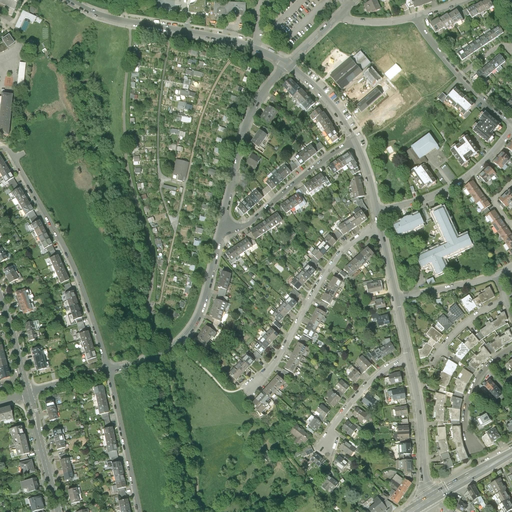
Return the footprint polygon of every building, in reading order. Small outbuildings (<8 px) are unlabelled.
[(18,0),(0,0),(0,12),(1,13),(2,12),(12,16),(18,0)] [(193,7),(190,7),(190,13),(205,14),(205,0),(198,0),(199,0),(197,3),(195,5),(193,7)] [(376,0),(371,0),(363,4),(366,13),(371,11),(372,13),(380,9),(376,0)] [(489,0),(484,0),(481,2),(486,9),(487,10),(493,6),(489,0)] [(481,1),(474,6),(478,13),(479,14),(486,9),(481,2),(481,1)] [(246,4),(215,3),(214,14),(219,15),(219,20),(222,21),(222,15),(241,15),(240,24),(245,24),(246,4)] [(405,3),(399,6),(403,12),(408,9),(407,7),(405,3)] [(473,5),(466,9),(471,17),(478,13),(474,6),(473,5)] [(456,9),(447,14),(453,24),(454,25),(462,20),(456,9)] [(30,22),(33,23),(36,18),(23,11),(15,27),(19,29),(25,17),(30,20),(30,22)] [(446,13),(438,18),(444,27),(445,29),(453,24),(447,14),(446,13)] [(430,22),(431,24),(435,30),(436,32),(444,27),(438,18),(437,17),(430,22)] [(497,37),(503,33),(497,24),(491,28),(497,37)] [(491,41),(497,37),(491,28),(486,32),(491,41)] [(486,45),(491,41),(486,32),(480,36),(486,45)] [(4,44),(7,48),(14,43),(8,35),(2,40),(4,44)] [(480,49),(486,45),(480,36),(474,40),(480,49)] [(474,53),(480,49),(474,40),(468,44),(474,53)] [(468,57),(474,53),(468,44),(462,48),(468,57)] [(462,61),(468,57),(462,48),(456,52),(462,61)] [(360,51),(350,59),(362,74),(372,65),(360,51)] [(494,59),(499,66),(504,62),(498,55),(494,59)] [(350,59),(331,75),(343,90),(362,74),(350,59)] [(489,63),(495,69),(499,66),(494,59),(489,63)] [(25,64),(19,63),(17,85),(23,85),(25,64)] [(485,66),(490,73),(495,69),(489,63),(485,66)] [(480,70),(485,77),(490,73),(485,66),(480,70)] [(365,76),(373,86),(380,79),(372,70),(365,76)] [(478,83),(485,77),(480,70),(472,77),(478,83)] [(281,88),(286,92),(294,83),(289,78),(281,88)] [(286,92),(291,97),(300,88),(294,83),(286,92)] [(291,97),(296,102),(305,93),(300,88),(291,97)] [(447,97),(445,100),(454,108),(455,108),(465,96),(463,95),(455,88),(451,93),(447,97)] [(357,107),(361,113),(382,95),(377,89),(356,106),(357,107)] [(296,102),(300,107),(310,98),(305,93),(296,102)] [(442,93),(437,99),(442,103),(445,100),(447,97),(442,93)] [(0,105),(0,107),(0,135),(8,136),(12,95),(1,94),(1,97),(0,97),(0,105)] [(465,96),(455,108),(464,115),(471,107),(474,104),(465,96)] [(300,107),(305,112),(310,106),(314,103),(310,98),(300,107)] [(267,105),(259,119),(268,126),(276,111),(267,105)] [(320,119),(321,121),(329,115),(324,108),(313,116),(317,121),(320,119)] [(480,120),(472,131),(478,136),(487,143),(494,134),(492,132),(494,130),(500,123),(485,110),(479,118),(480,120)] [(321,121),(325,126),(333,120),(329,115),(321,121)] [(325,126),(329,131),(336,126),(337,125),(333,120),(325,126)] [(328,132),(331,136),(339,130),(336,126),(329,131),(328,132)] [(263,129),(258,135),(267,142),(271,135),(263,129)] [(331,136),(334,140),(342,134),(339,130),(331,136)] [(433,134),(416,146),(424,157),(433,151),(441,146),(433,134)] [(258,135),(254,141),(263,148),(267,142),(258,135)] [(450,150),(461,166),(470,160),(469,158),(470,157),(478,151),(472,142),(467,135),(459,141),(460,143),(450,150)] [(317,147),(320,152),(327,146),(324,141),(317,147)] [(317,147),(314,144),(310,147),(316,155),(320,152),(317,147)] [(316,155),(310,147),(306,150),(312,158),(316,155)] [(312,158),(306,150),(302,153),(308,161),(312,158)] [(360,162),(360,161),(353,150),(348,154),(353,162),(355,160),(359,167),(362,165),(360,162)] [(255,152),(250,163),(259,167),(264,158),(255,152)] [(308,161),(302,153),(298,157),(300,160),(304,165),(308,161)] [(503,153),(499,158),(506,164),(510,159),(503,153)] [(348,154),(343,157),(348,165),(353,162),(348,154)] [(343,157),(338,161),(343,168),(348,165),(343,157)] [(501,169),(506,164),(499,158),(494,163),(501,169)] [(177,159),(174,174),(178,175),(177,180),(185,181),(190,162),(177,159)] [(9,165),(6,160),(0,163),(0,166),(2,170),(9,165)] [(291,168),(295,172),(304,165),(300,160),(291,168)] [(338,161),(332,164),(338,172),(343,168),(338,161)] [(431,189),(440,182),(428,164),(423,168),(421,166),(412,174),(414,177),(416,175),(425,190),(428,187),(429,186),(431,189)] [(13,171),(9,165),(2,170),(6,175),(13,171)] [(288,165),(284,168),(291,176),(295,172),(291,168),(288,165)] [(485,172),(491,179),(496,174),(490,167),(485,172)] [(209,175),(216,177),(218,170),(210,168),(209,175)] [(284,168),(281,171),(287,179),(291,176),(284,168)] [(16,176),(13,171),(6,175),(9,181),(13,179),(16,176)] [(281,171),(277,175),(283,182),(287,179),(281,171)] [(325,171),(321,174),(326,182),(331,179),(325,171)] [(491,179),(485,172),(479,177),(486,184),(491,179)] [(321,174),(316,177),(322,185),(326,182),(321,174)] [(277,175),(273,178),(279,186),(283,182),(277,175)] [(366,183),(364,175),(354,177),(356,185),(366,183)] [(22,186),(16,176),(13,179),(19,188),(22,186)] [(316,177),(312,180),(318,188),(322,185),(316,177)] [(252,181),(244,178),(243,185),(245,186),(244,189),(248,190),(249,184),(251,185),(252,181)] [(273,178),(269,181),(272,184),(275,189),(279,186),(273,178)] [(472,192),(481,186),(476,178),(467,184),(472,192)] [(312,180),(308,183),(308,184),(311,188),(313,191),(318,188),(312,180)] [(369,194),(366,183),(356,185),(358,196),(362,195),(369,194)] [(263,192),(267,197),(275,189),(272,184),(263,192)] [(300,189),(302,192),(303,194),(311,188),(308,184),(300,189)] [(26,192),(22,186),(19,188),(15,191),(18,196),(26,192)] [(487,194),(481,186),(472,192),(478,201),(487,194)] [(263,200),(267,197),(263,192),(261,189),(257,193),(263,200)] [(29,197),(26,192),(18,196),(22,202),(29,197)] [(302,192),(298,195),(303,202),(307,199),(303,194),(302,192)] [(259,204),(263,200),(257,193),(253,196),(259,204)] [(487,194),(478,201),(484,209),(493,202),(487,194)] [(511,204),(511,200),(506,194),(501,199),(508,208),(511,204)] [(298,195),(293,198),(299,205),(303,202),(298,195)] [(255,207),(259,204),(253,196),(249,200),(255,207)] [(33,203),(29,197),(22,202),(25,207),(33,203)] [(293,198),(289,201),(294,208),(299,205),(293,198)] [(366,198),(363,199),(360,199),(361,203),(365,209),(366,211),(372,207),(366,200),(366,198)] [(252,211),(255,207),(249,200),(245,204),(252,211)] [(289,201),(285,203),(290,211),(294,208),(289,201)] [(36,208),(33,203),(25,207),(29,213),(33,210),(36,208)] [(248,214),(252,211),(245,204),(241,207),(248,214)] [(445,204),(435,209),(449,240),(418,254),(424,267),(433,263),(437,273),(449,267),(444,256),(474,242),(469,230),(459,235),(445,204)] [(33,210),(38,221),(42,219),(36,208),(33,210)] [(365,209),(359,213),(364,221),(371,217),(366,211),(365,209)] [(409,215),(395,221),(400,233),(426,221),(421,210),(409,215)] [(494,210),(485,217),(491,225),(499,218),(494,210)] [(281,211),(276,214),(281,223),(287,219),(281,211)] [(358,225),(364,221),(359,213),(353,218),(358,225)] [(276,214),(270,218),(276,226),(281,223),(276,214)] [(270,218),(265,221),(270,230),(276,226),(270,218)] [(352,229),(358,225),(353,218),(347,222),(352,229)] [(499,218),(491,225),(497,233),(506,226),(499,218)] [(47,225),(43,219),(42,219),(38,221),(34,223),(38,229),(47,225)] [(265,221),(259,225),(265,234),(270,230),(265,221)] [(346,234),(352,229),(347,222),(341,226),(346,234)] [(50,231),(47,225),(38,229),(41,235),(50,231)] [(259,225),(253,229),(254,230),(258,236),(259,237),(265,234),(259,225)] [(511,234),(506,226),(497,233),(504,241),(511,234)] [(258,236),(254,230),(250,233),(252,236),(251,237),(256,244),(260,242),(257,237),(258,236)] [(53,236),(50,231),(41,235),(44,241),(53,236)] [(333,233),(329,238),(335,245),(340,240),(335,235),(333,233)] [(56,242),(53,236),(44,241),(47,247),(52,245),(55,243),(56,242)] [(251,237),(246,239),(251,247),(256,244),(251,237)] [(329,238),(324,243),(331,249),(335,245),(329,238)] [(246,239),(242,242),(247,250),(251,247),(246,239)] [(242,242),(238,245),(243,253),(247,250),(242,242)] [(60,254),(55,243),(52,245),(56,256),(60,254)] [(324,243),(320,248),(326,254),(331,249),(324,243)] [(238,245),(233,248),(238,256),(243,253),(238,245)] [(315,255),(316,254),(315,253),(319,249),(316,245),(311,250),(315,255)] [(5,246),(0,249),(0,257),(3,263),(11,257),(5,246)] [(371,246),(365,251),(372,258),(377,252),(371,246)] [(234,258),(238,256),(233,248),(229,251),(234,258)] [(316,254),(317,255),(322,259),(326,254),(320,248),(319,249),(315,253),(316,254)] [(366,263),(372,258),(365,251),(360,257),(366,263)] [(56,256),(53,257),(55,264),(65,260),(62,253),(60,254),(56,256)] [(317,255),(314,258),(319,264),(322,261),(321,260),(322,259),(317,255)] [(360,257),(354,263),(360,269),(366,263),(360,257)] [(310,262),(312,263),(316,267),(319,264),(314,258),(310,262)] [(65,260),(55,264),(58,270),(67,266),(65,260)] [(308,268),(314,274),(319,270),(316,267),(312,263),(308,268)] [(354,275),(360,269),(354,263),(348,268),(354,275)] [(11,276),(20,272),(16,265),(7,269),(11,276)] [(67,266),(58,270),(61,277),(70,272),(67,266)] [(308,268),(303,273),(310,279),(314,274),(308,268)] [(226,269),(223,277),(232,280),(235,272),(226,269)] [(345,280),(348,276),(342,271),(339,276),(345,280)] [(20,272),(11,276),(14,284),(23,280),(20,272)] [(70,272),(61,277),(64,283),(73,279),(70,272)] [(303,273),(299,277),(305,284),(310,279),(303,273)] [(337,275),(334,281),(342,285),(345,280),(339,276),(337,275)] [(192,287),(194,278),(190,277),(186,291),(188,292),(189,289),(191,289),(191,287),(192,287)] [(230,288),(232,280),(223,277),(221,285),(223,286),(230,288)] [(305,284),(299,277),(294,282),(301,289),(305,284)] [(339,291),(342,285),(334,281),(331,287),(339,291)] [(371,284),(372,291),(386,288),(384,281),(371,284)] [(498,295),(492,285),(487,288),(488,290),(481,294),(481,295),(485,302),(498,295)] [(228,295),(230,288),(223,286),(221,293),(227,295),(228,295)] [(22,302),(34,297),(30,287),(18,292),(22,302)] [(297,287),(295,290),(301,296),(304,293),(297,287)] [(331,287),(328,293),(336,297),(339,291),(331,287)] [(78,295),(76,289),(75,289),(71,290),(66,292),(68,299),(78,295)] [(291,293),(294,296),(298,300),(301,296),(295,290),(291,293)] [(333,303),(336,297),(328,293),(325,298),(333,303)] [(66,294),(62,295),(67,316),(71,315),(66,294)] [(475,298),(472,294),(464,298),(472,309),(479,305),(485,302),(481,295),(475,298)] [(80,302),(78,295),(68,299),(71,305),(80,302)] [(372,304),(379,302),(378,299),(379,299),(379,295),(371,297),(372,304)] [(294,296),(289,300),(296,306),(300,302),(298,300),(294,296)] [(34,297),(22,302),(27,313),(39,308),(34,297)] [(390,305),(389,297),(379,299),(378,299),(379,302),(380,307),(390,305)] [(218,298),(215,307),(227,311),(230,301),(225,300),(218,298)] [(296,306),(289,300),(285,305),(291,311),(296,306)] [(82,309),(80,302),(71,305),(73,312),(82,309)] [(468,313),(459,303),(451,308),(456,313),(451,318),(455,322),(460,318),(461,319),(468,313)] [(287,316),(291,311),(285,305),(280,310),(287,316)] [(225,320),(227,311),(215,307),(213,314),(216,315),(215,317),(218,318),(224,319),(225,320)] [(320,307),(317,313),(325,317),(326,318),(329,311),(321,307),(320,307)] [(85,316),(82,309),(73,312),(75,319),(80,318),(85,316)] [(287,316),(280,310),(276,314),(282,320),(287,316)] [(498,328),(509,323),(507,319),(510,318),(507,310),(503,311),(504,313),(500,315),(501,318),(493,321),(498,328)] [(391,312),(380,315),(382,325),(393,322),(391,312)] [(322,324),(325,317),(317,313),(313,320),(322,324)] [(445,330),(447,328),(449,330),(456,323),(455,322),(451,318),(446,313),(439,320),(440,321),(438,323),(445,330)] [(89,330),(85,316),(80,318),(84,331),(89,330)] [(276,321),(277,323),(283,328),(285,325),(278,319),(276,321)] [(498,328),(493,321),(492,319),(488,322),(490,324),(483,329),(488,335),(498,328)] [(313,320),(310,326),(318,331),(322,324),(313,320)] [(28,322),(30,330),(38,329),(37,321),(28,322)] [(210,323),(204,331),(213,337),(215,334),(217,335),(220,331),(210,323)] [(283,328),(277,323),(274,325),(275,326),(280,331),(283,328)] [(275,326),(271,331),(278,338),(282,333),(280,331),(275,326)] [(314,337),(318,331),(310,326),(306,333),(314,337)] [(446,334),(435,326),(429,333),(434,337),(430,342),(436,346),(439,340),(441,341),(446,334)] [(511,328),(507,330),(508,333),(503,336),(507,343),(511,339),(511,328)] [(38,329),(30,330),(31,340),(40,338),(38,329)] [(93,336),(90,329),(89,330),(84,331),(81,332),(83,339),(93,336)] [(204,331),(198,339),(207,345),(213,337),(204,331)] [(273,342),(278,338),(271,331),(266,336),(273,342)] [(482,340),(475,331),(471,335),(473,338),(467,343),(471,347),(473,348),(482,340)] [(507,343),(503,336),(501,334),(497,337),(498,339),(493,343),(498,349),(507,343)] [(95,342),(93,336),(83,339),(86,345),(95,342)] [(266,336),(261,341),(268,347),(273,342),(266,336)] [(384,347),(389,354),(399,347),(394,340),(384,347)] [(264,352),(268,347),(261,341),(257,345),(264,352)] [(302,341),(298,348),(307,352),(308,349),(309,349),(311,346),(309,345),(302,341)] [(471,347),(467,343),(465,341),(461,345),(464,347),(459,352),(465,358),(468,353),(466,351),(471,347)] [(97,349),(95,342),(86,345),(88,352),(97,349)] [(436,346),(430,342),(429,342),(425,348),(422,349),(424,357),(430,356),(437,346),(436,346)] [(257,345),(250,352),(257,359),(258,358),(260,360),(265,355),(263,353),(264,352),(257,345)] [(493,353),(486,345),(482,349),(484,351),(479,355),(486,360),(493,353)] [(35,349),(37,357),(44,355),(42,347),(35,349)] [(389,354),(384,347),(375,353),(376,355),(379,360),(389,354)] [(303,359),(307,352),(298,348),(295,354),(303,359)] [(99,355),(97,349),(88,352),(90,359),(99,355)] [(7,350),(0,351),(0,359),(9,357),(7,350)] [(250,352),(246,357),(253,364),(257,359),(250,352)] [(486,360),(479,355),(477,353),(475,357),(476,358),(472,364),(479,368),(486,360)] [(295,354),(291,361),(300,365),(303,359),(295,354)] [(366,354),(359,360),(368,369),(375,363),(366,354)] [(44,355),(37,357),(40,370),(47,368),(44,355)] [(9,357),(0,359),(0,363),(1,366),(11,364),(9,357)] [(248,369),(253,364),(246,357),(241,362),(248,369)] [(458,366),(449,360),(446,365),(448,367),(444,373),(451,377),(458,366)] [(296,372),(300,365),(291,361),(288,367),(296,372)] [(241,362),(237,367),(244,373),(248,369),(241,362)] [(11,364),(1,366),(2,373),(12,371),(11,364)] [(239,378),(244,373),(237,367),(232,371),(233,372),(239,378)] [(365,374),(358,367),(355,371),(351,375),(358,382),(365,374)] [(472,375),(463,370),(461,374),(463,375),(460,381),(467,385),(472,375)] [(403,371),(393,374),(395,382),(405,380),(403,371)] [(233,372),(230,375),(236,381),(239,378),(233,372)] [(451,377),(444,373),(442,372),(440,377),(442,378),(439,386),(446,388),(452,377),(451,377)] [(281,374),(273,383),(279,389),(285,382),(286,383),(289,380),(288,380),(281,374)] [(344,378),(338,385),(347,392),(352,385),(344,378)] [(487,383),(493,391),(500,386),(493,378),(487,383)] [(467,385),(460,381),(456,380),(455,384),(458,385),(455,392),(463,394),(467,385)] [(273,383),(269,388),(275,394),(279,389),(273,383)] [(96,386),(97,393),(107,391),(105,384),(96,386)] [(493,391),(500,398),(503,396),(506,393),(500,386),(493,391)] [(409,396),(407,387),(396,389),(397,398),(409,396)] [(269,388),(264,393),(271,398),(275,394),(269,388)] [(344,396),(334,388),(329,394),(333,397),(330,400),(337,406),(344,396)] [(97,393),(99,399),(108,397),(107,391),(97,393)] [(267,403),(271,398),(264,393),(260,398),(267,403)] [(379,400),(371,393),(366,400),(374,406),(379,400)] [(446,396),(435,393),(434,399),(437,400),(436,407),(444,409),(446,396)] [(99,399),(100,406),(110,404),(108,397),(99,399)] [(266,404),(267,403),(260,398),(256,402),(261,407),(260,408),(264,412),(269,406),(266,404)] [(462,400),(452,398),(451,403),(453,403),(453,409),(460,410),(462,400)] [(47,402),(48,408),(58,405),(56,399),(47,402)] [(333,409),(325,403),(320,409),(328,416),(333,409)] [(100,406),(101,413),(105,412),(111,411),(110,404),(100,406)] [(412,413),(411,404),(399,406),(400,414),(412,413)] [(48,408),(50,414),(60,411),(58,405),(48,408)] [(1,408),(0,408),(0,421),(13,418),(10,406),(1,408)] [(371,413),(361,406),(356,413),(359,415),(358,416),(362,420),(365,421),(371,413)] [(444,409),(436,407),(433,407),(434,412),(437,412),(436,422),(444,422),(445,409),(444,409)] [(267,414),(264,412),(260,408),(258,409),(263,417),(267,414)] [(460,410),(453,409),(449,409),(449,414),(451,414),(451,421),(459,421),(460,410)] [(50,414),(52,420),(61,418),(60,411),(50,414)] [(114,426),(111,411),(105,412),(109,428),(114,426)] [(313,423),(311,425),(312,425),(318,430),(325,421),(314,413),(309,420),(313,423)] [(492,422),(487,413),(478,418),(483,427),(492,422)] [(357,424),(351,420),(346,426),(351,430),(350,432),(354,435),(360,428),(356,425),(357,424)] [(301,436),(298,441),(302,445),(306,440),(309,442),(314,435),(299,423),(293,430),(301,436)] [(14,436),(15,436),(27,433),(25,424),(12,427),(14,436)] [(54,430),(56,436),(64,434),(63,427),(54,430)] [(460,427),(452,427),(452,433),(454,433),(454,439),(461,438),(460,427)] [(485,437),(489,446),(491,446),(496,443),(496,442),(499,440),(499,439),(503,437),(498,427),(495,429),(494,428),(488,432),(489,433),(487,434),(487,435),(485,436),(485,437)] [(446,428),(438,429),(438,437),(436,437),(436,442),(438,442),(447,440),(446,428)] [(27,433),(15,436),(20,455),(32,451),(27,433)] [(56,436),(58,442),(66,440),(64,434),(56,436)] [(461,438),(454,439),(452,439),(452,442),(454,442),(456,450),(463,448),(461,438)] [(359,448),(348,439),(343,446),(354,455),(359,448)] [(58,442),(60,449),(68,447),(66,440),(58,442)] [(447,440),(438,442),(441,450),(438,451),(440,456),(449,453),(450,453),(447,440)] [(414,442),(403,442),(403,453),(415,453),(414,442)] [(314,445),(295,454),(296,457),(308,451),(310,455),(317,451),(314,445)] [(463,448),(456,450),(455,451),(457,454),(458,454),(460,461),(467,459),(463,448)] [(120,449),(112,451),(115,463),(122,461),(120,449)] [(319,452),(313,459),(323,466),(328,459),(319,452)] [(443,463),(451,460),(449,453),(440,456),(443,463)] [(346,458),(342,455),(338,461),(346,468),(351,462),(346,458)] [(35,458),(22,461),(24,474),(38,471),(35,458)] [(62,460),(63,466),(72,464),(71,458),(62,460)] [(414,459),(400,459),(400,467),(408,467),(408,471),(414,470),(415,470),(414,459)] [(453,467),(451,460),(443,463),(444,466),(436,470),(438,474),(447,471),(446,469),(453,467)] [(115,463),(114,463),(115,469),(124,467),(123,461),(122,461),(115,463)] [(63,466),(65,473),(74,471),(72,464),(63,466)] [(124,467),(115,469),(117,476),(126,474),(124,467)] [(333,472),(330,470),(324,478),(326,479),(322,484),(330,490),(332,487),(335,490),(342,482),(332,474),(333,472)] [(65,473),(67,480),(76,477),(74,471),(65,473)] [(396,477),(405,483),(408,478),(400,472),(396,477)] [(126,474),(117,476),(118,482),(127,480),(126,474)] [(38,477),(23,481),(26,493),(41,489),(38,477)] [(405,483),(396,477),(391,484),(392,485),(392,486),(395,489),(396,488),(400,491),(402,487),(405,483)] [(402,487),(409,492),(416,482),(409,477),(408,478),(405,483),(402,487)] [(490,484),(493,490),(503,485),(500,479),(490,484)] [(127,480),(118,482),(119,488),(122,488),(127,487),(128,486),(127,480)] [(474,485),(467,489),(473,501),(477,499),(480,497),(474,485)] [(493,490),(496,495),(505,490),(506,489),(503,485),(493,490)] [(69,489),(71,496),(80,494),(78,487),(69,489)] [(409,492),(402,487),(400,491),(395,498),(401,502),(409,492)] [(391,495),(395,498),(400,491),(396,488),(395,489),(391,495)] [(495,495),(497,500),(507,494),(505,490),(496,495),(495,495)] [(71,496),(73,503),(82,501),(80,494),(71,496)] [(497,500),(500,505),(509,500),(510,499),(507,494),(497,500)] [(383,511),(391,506),(381,495),(376,499),(379,502),(372,508),(375,511),(383,511)] [(32,499),(34,505),(45,502),(44,496),(32,499)] [(124,499),(121,500),(122,507),(132,505),(130,498),(129,498),(124,499)] [(499,505),(501,510),(511,504),(509,500),(500,505),(499,505)] [(34,505),(35,511),(47,508),(45,502),(34,505)] [(460,502),(456,509),(461,511),(464,511),(468,506),(460,502)]
